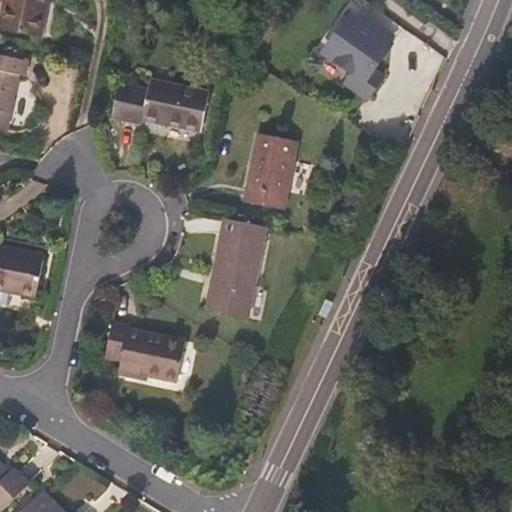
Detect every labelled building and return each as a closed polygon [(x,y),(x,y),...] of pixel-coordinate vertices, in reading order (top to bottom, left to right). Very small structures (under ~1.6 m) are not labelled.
[(42,38),(49,0),(3,0),(0,17),(0,29),(21,34),(42,38)] [(368,20),(364,26),(349,16),(323,52),(353,74),(346,84),(367,98),(374,88),(381,78),(371,71),(394,39),(368,20)] [(13,103),(19,76),(25,77),(28,61),(0,55),(0,129),(7,131),(13,103)] [(201,132),(209,92),(151,80),(149,90),(119,83),(112,118),(127,121),(142,124),(143,119),(201,132)] [(285,210),(298,141),(258,133),(250,167),(243,202),(285,210)] [(219,246),(213,273),(206,309),(249,318),(267,227),(224,219),(219,246)] [(36,298),(45,255),(22,250),(0,245),(0,302),(7,303),(10,292),(36,298)] [(147,380),(149,376),(178,382),(186,340),(130,328),(130,325),(122,323),(114,322),(106,357),(121,361),(118,374),(147,380)] [(12,476),(0,464),(0,510),(1,511),(10,503),(28,485),(16,472),(12,476)] [(63,511),(43,491),(21,511),(63,511)]
